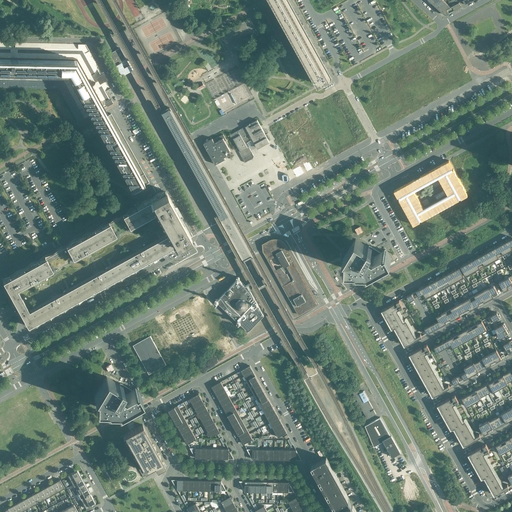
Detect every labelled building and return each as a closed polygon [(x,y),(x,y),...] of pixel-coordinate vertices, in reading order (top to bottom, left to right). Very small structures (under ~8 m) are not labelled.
[(320,84),(327,81),(331,78),(288,0),(271,0),(272,2),(273,3),(274,5),(276,8),(280,15),(284,22),(287,28),(292,37),(294,41),(295,43),(297,46),(300,51),(303,57),(318,85),(320,84)] [(380,18),(383,16),(374,0),(367,0),(370,4),(372,3),(380,18)] [(441,11),(451,7),(446,3),(437,7),(441,11)] [(446,15),(462,6),(459,3),(451,7),(441,11),(446,15)] [(89,51),(86,44),(78,44),(78,48),(83,49),(85,53),(89,51)] [(111,54),(110,54),(116,65),(121,75),(127,72),(132,69),(129,65),(126,59),(120,48),(111,54)] [(105,109),(93,87),(92,87),(91,85),(93,84),(94,84),(94,83),(94,82),(94,81),(93,81),(92,81),(91,81),(90,82),(89,82),(88,80),(89,80),(77,58),(0,56),(0,71),(68,73),(91,115),(92,116),(94,120),(95,122),(131,188),(133,188),(142,183),(144,185),(149,182),(144,173),(124,136),(113,116),(111,113),(108,115),(107,112),(105,109)] [(238,66),(228,70),(228,72),(229,76),(228,77),(228,80),(233,80),(235,83),(237,83),(233,85),(237,85),(237,87),(243,87),(243,92),(244,93),(247,92),(249,98),(249,92),(251,97),(251,95),(246,84),(241,84),(244,83),(238,66)] [(213,98),(221,96),(219,89),(211,91),(213,98)] [(170,107),(163,111),(222,218),(225,216),(229,214),(170,107)] [(254,144),(255,143),(257,148),(258,148),(269,142),(269,141),(271,140),(267,134),(266,135),(263,130),(262,129),(262,128),(261,126),(260,124),(259,122),(258,121),(257,120),(250,124),(250,123),(249,124),(250,124),(249,124),(248,125),(245,126),(243,127),(241,129),(240,129),(240,130),(236,131),(236,132),(235,132),(230,135),(237,147),(242,157),(245,163),(253,158),(254,156),(252,152),(249,147),(250,146),(252,145),(254,144)] [(313,147),(314,146),(315,145),(315,144),(316,142),(316,141),(316,140),(315,138),(315,136),(314,135),(314,133),(313,132),(311,131),(310,130),(309,129),(307,128),(305,128),(304,128),(302,128),(300,128),(299,128),(297,129),(296,130),(295,130),(295,131),(294,132),(293,133),(292,133),(291,135),(291,136),(290,138),(290,139),(290,141),(290,143),(291,144),(291,145),(291,146),(292,147),(292,148),(293,149),(294,150),(296,151),(297,152),(299,152),(300,153),(302,153),(304,153),(305,153),(307,152),(308,152),(310,151),(311,150),(312,149),(313,147)] [(230,151),(225,141),(227,140),(223,134),(213,140),(213,138),(212,139),(211,139),(208,140),(208,141),(206,142),(204,143),(206,148),(208,150),(216,164),(222,161),(226,159),(225,157),(226,156),(227,155),(226,153),(230,151)] [(453,167),(449,161),(449,160),(420,176),(414,180),(394,191),(398,197),(399,197),(400,199),(399,199),(413,225),(420,221),(419,220),(421,219),(422,220),(459,199),(461,198),(461,199),(468,195),(453,169),(452,168),(452,167),(453,167)] [(260,171),(230,188),(243,211),(250,208),(268,186),(260,171)] [(170,249),(176,244),(184,241),(190,236),(190,235),(166,190),(165,190),(157,193),(151,198),(143,200),(137,205),(137,206),(129,208),(123,213),(115,216),(109,221),(101,224),(95,229),(94,229),(87,231),(81,237),(80,237),(73,239),(67,244),(66,244),(59,247),(53,252),(52,252),(45,255),(44,255),(38,260),(31,262),(30,263),(24,268),(16,270),(10,275),(10,276),(2,278),(3,280),(15,303),(28,325),(29,327),(35,322),(36,322),(43,319),(49,314),(50,314),(57,311),(58,311),(64,306),(71,303),(72,303),(78,298),(86,296),(92,290),(100,288),(106,283),(114,280),(120,275),(128,272),(134,267),(142,265),(142,264),(148,259),(156,257),(162,252),(162,251),(170,249)] [(355,229),(356,230),(358,234),(363,231),(360,226),(355,229)] [(319,303),(287,245),(286,244),(285,243),(284,242),(283,241),(282,240),(281,240),(280,239),(279,239),(278,239),(277,239),(276,238),(275,238),(273,239),(272,239),(271,239),(270,240),(263,244),(263,251),(269,260),(278,255),(284,267),(286,266),(294,280),(291,281),(287,273),(286,274),(281,267),(274,271),(299,315),(319,303)] [(385,249),(381,252),(379,252),(372,248),(369,246),(368,246),(356,239),(355,240),(353,244),(351,242),(349,246),(351,247),(345,257),(345,258),(346,258),(346,269),(357,269),(357,270),(368,271),(368,272),(369,272),(390,260),(391,260),(385,249)] [(511,249),(511,248),(508,240),(503,243),(507,252),(511,249)] [(507,252),(503,243),(498,246),(503,254),(504,254),(507,252)] [(503,254),(498,246),(493,249),(498,257),(501,255),(503,254)] [(490,249),(488,250),(488,251),(493,260),(498,258),(498,257),(493,249),(491,250),(490,249)] [(483,254),(488,263),(493,260),(488,251),(483,254)] [(479,256),(484,265),(488,263),(483,254),(479,256)] [(474,259),(479,268),(484,265),(479,256),(474,259)] [(469,262),(474,271),(479,268),(474,259),(469,262)] [(465,264),(470,273),(474,271),(469,262),(465,264)] [(460,267),(465,276),(470,273),(465,264),(460,267)] [(454,270),(459,279),(463,277),(458,268),(454,270)] [(449,273),(454,282),(459,279),(454,270),(449,273)] [(444,275),(449,284),(454,282),(449,273),(444,275)] [(440,278),(445,287),(449,284),(444,275),(440,278)] [(503,280),(508,288),(511,286),(511,284),(510,282),(511,281),(511,278),(511,276),(503,280)] [(257,302),(256,300),(252,293),(250,289),(251,289),(252,289),(252,288),(252,287),(252,286),(252,285),(251,284),(250,284),(249,284),(246,286),(239,280),(240,279),(240,278),(239,277),(237,277),(236,278),(237,279),(237,280),(218,299),(216,299),(215,300),(215,301),(216,302),(218,302),(238,321),(238,322),(239,323),(240,323),(247,330),(247,331),(248,332),(249,331),(250,331),(250,329),(264,315),(258,304),(258,303),(257,302)] [(440,289),(440,290),(445,287),(440,278),(435,281),(440,289)] [(503,291),(508,288),(503,280),(495,284),(498,289),(501,287),(503,291)] [(432,281),(429,282),(430,283),(435,292),(440,290),(440,289),(435,281),(433,282),(432,281)] [(425,286),(430,295),(435,292),(430,283),(425,286)] [(488,288),(493,297),(497,294),(495,290),(498,289),(495,284),(488,288)] [(424,294),(426,298),(430,295),(425,286),(421,288),(423,293),(424,294)] [(483,290),(488,299),(493,297),(488,288),(483,290)] [(478,293),(483,302),(488,299),(483,290),(478,293)] [(473,296),(478,305),(483,302),(478,293),(473,296)] [(469,298),(474,307),(478,305),(473,296),(469,298)] [(464,301),(469,310),(474,307),(469,298),(464,301)] [(403,307),(399,300),(396,302),(398,305),(395,306),(394,303),(383,309),(393,328),(396,327),(406,345),(417,339),(406,320),(404,321),(397,310),(400,308),(403,307)] [(459,303),(464,313),(469,310),(464,301),(459,303)] [(454,306),(460,315),(464,313),(459,303),(454,306)] [(450,309),(455,318),(460,315),(454,306),(450,309)] [(445,311),(450,320),(455,318),(450,309),(445,311)] [(441,314),(445,323),(450,320),(445,311),(440,314),(441,314)] [(488,317),(493,325),(497,323),(495,320),(500,317),(497,312),(488,317)] [(438,321),(441,326),(445,323),(441,314),(436,317),(438,321)] [(481,332),(486,329),(481,321),(476,323),(481,332)] [(476,335),(481,332),(476,323),(472,326),(476,335)] [(497,323),(493,325),(497,333),(506,328),(505,326),(506,326),(504,323),(498,326),(497,323)] [(472,337),(476,335),(472,326),(467,329),(472,337)] [(497,333),(502,341),(505,339),(504,336),(508,333),(506,328),(497,333)] [(467,340),(472,337),(467,329),(462,331),(467,340)] [(462,342),(467,340),(462,331),(458,334),(462,342)] [(458,345),(462,342),(458,334),(453,336),(458,345)] [(134,343),(148,373),(166,365),(152,335),(134,343)] [(453,348),(458,345),(453,336),(448,339),(451,344),(451,345),(453,348)] [(505,339),(502,341),(506,349),(511,345),(511,339),(507,342),(505,339)] [(431,350),(430,349),(427,344),(424,346),(426,349),(423,350),(422,347),(410,353),(434,396),(445,389),(425,353),(427,352),(428,352),(431,350)] [(496,361),(501,359),(496,350),(491,353),(496,361)] [(491,364),(496,361),(491,353),(486,355),(491,364)] [(486,366),(491,364),(486,355),(482,358),(482,359),(486,366)] [(482,369),(486,366),(482,359),(478,361),(482,369)] [(478,371),(482,369),(478,361),(474,363),(478,371)] [(473,374),(478,371),(474,363),(473,362),(469,365),(473,374)] [(253,370),(250,365),(241,370),(244,375),(253,370)] [(469,376),(473,374),(469,365),(464,368),(465,370),(466,371),(469,376)] [(247,380),(256,375),(253,370),(244,375),(247,380)] [(507,383),(511,381),(507,373),(503,375),(507,383)] [(249,385),(258,380),(256,375),(247,380),(249,385)] [(503,387),(507,384),(507,383),(503,375),(498,378),(503,387)] [(142,397),(136,387),(130,390),(126,388),(123,386),(119,383),(119,384),(106,376),(106,378),(104,381),(102,380),(100,383),(102,384),(95,395),(97,395),(96,407),(108,407),(108,408),(119,408),(119,410),(140,398),(141,398),(142,397)] [(498,389),(503,387),(498,378),(493,381),(498,389)] [(252,389),(261,384),(258,380),(249,385),(252,389)] [(224,386),(221,381),(212,386),(215,391),(224,386)] [(493,391),(493,392),(498,389),(493,381),(491,382),(491,381),(488,382),(488,383),(493,391)] [(488,393),(493,391),(488,383),(484,386),(488,393)] [(254,394),(263,389),(261,384),(252,389),(254,394)] [(217,396),(226,391),(224,386),(215,391),(217,396)] [(484,395),(488,393),(484,386),(480,388),(484,395)] [(480,398),(484,395),(480,388),(476,390),(480,398)] [(257,399),(266,394),(263,389),(254,394),(257,399)] [(373,408),(369,400),(363,391),(360,393),(358,390),(358,389),(353,392),(367,419),(376,414),(374,409),(370,412),(369,410),(373,408)] [(476,401),(481,399),(480,398),(476,390),(471,393),(476,401)] [(220,401),(229,396),(226,391),(217,396),(220,401)] [(202,399),(199,393),(190,398),(193,404),(202,399)] [(471,404),(476,401),(471,393),(466,395),(471,404)] [(260,404),(269,399),(266,394),(257,399),(260,404)] [(459,401),(458,400),(455,395),(452,396),(454,399),(451,401),(450,398),(439,404),(452,428),(455,427),(465,445),(476,439),(465,420),(463,422),(453,404),(455,403),(459,401)] [(466,407),(471,404),(466,395),(462,398),(466,407)] [(223,406),(232,401),(229,396),(220,401),(223,406)] [(195,408),(204,403),(202,399),(193,404),(195,408)] [(262,408),(271,403),(269,399),(260,404),(262,408)] [(225,410),(234,405),(232,401),(223,406),(225,410)] [(198,413),(207,408),(204,403),(195,408),(198,413)] [(265,413),(274,408),(271,403),(262,408),(265,413)] [(181,410),(178,405),(169,410),(172,415),(181,410)] [(228,415),(237,410),(234,405),(225,410),(228,415)] [(201,418),(209,413),(207,408),(198,413),(201,418)] [(267,418),(276,413),(274,408),(265,413),(267,418)] [(174,420),(183,415),(181,410),(172,415),(174,420)] [(230,420),(239,415),(237,410),(228,415),(230,420)] [(506,422),(510,420),(506,411),(501,414),(501,415),(506,422)] [(203,422),(212,417),(209,413),(201,418),(203,422)] [(270,423),(279,418),(276,413),(267,418),(270,423)] [(177,425),(186,420),(183,415),(174,420),(177,425)] [(233,424),(242,420),(239,415),(230,420),(233,424)] [(501,424),(506,422),(501,415),(497,417),(501,424)] [(206,427),(215,422),(212,417),(203,422),(206,427)] [(401,452),(391,435),(390,435),(380,417),(365,425),(374,446),(384,441),(392,457),(400,452),(401,452)] [(497,427),(501,424),(497,417),(493,419),(497,427)] [(273,427),(282,422),(279,418),(270,423),(273,427)] [(479,430),(473,418),(471,419),(478,431),(479,430)] [(493,429),(497,427),(493,419),(489,422),(493,429)] [(179,429),(188,424),(186,420),(177,425),(179,429)] [(236,429),(245,424),(242,420),(233,424),(236,429)] [(488,432),(493,429),(489,422),(488,421),(484,423),(488,432)] [(208,432),(217,427),(215,422),(206,427),(208,432)] [(275,432),(284,427),(282,422),(273,427),(275,432)] [(484,434),(488,432),(484,423),(479,426),(484,434)] [(182,434),(191,429),(188,424),(179,429),(182,434)] [(238,434),(247,429),(245,424),(236,429),(238,434)] [(165,465),(148,434),(142,425),(129,432),(121,436),(143,477),(165,465)] [(220,432),(217,427),(208,432),(211,437),(220,432)] [(287,432),(284,427),(275,432),(278,437),(287,432)] [(185,439),(194,434),(191,429),(182,434),(185,439)] [(241,439),(250,434),(247,429),(238,434),(241,439)] [(187,444),(196,439),(194,434),(185,439),(187,444)] [(253,439),(250,434),(241,439),(244,444),(253,439)] [(505,451),(510,449),(505,440),(500,443),(505,451)] [(500,454),(505,451),(500,443),(496,445),(500,454)] [(489,450),(489,449),(486,444),(483,446),(484,449),(482,450),(480,447),(469,453),(483,478),(485,476),(495,494),(504,489),(484,453),(486,452),(489,450)] [(201,458),(201,448),(190,448),(196,457),(196,458),(201,458)] [(234,458),(229,448),(223,448),(223,458),(229,459),(229,458),(234,458)] [(258,459),(258,449),(247,449),(252,458),(252,459),(258,459)] [(302,459),(296,450),(291,449),(290,460),(296,460),(296,459),(302,459)] [(348,500),(325,458),(320,461),(313,465),(317,472),(318,474),(336,507),(345,502),(348,500)] [(502,467),(500,468),(508,483),(510,482),(502,467)] [(70,480),(80,474),(79,475),(77,470),(68,475),(70,480)] [(73,485),(83,479),(82,479),(80,475),(80,474),(70,480),(73,485)] [(64,488),(60,479),(55,482),(59,490),(64,488)] [(76,489),(85,484),(82,480),(83,479),(73,485),(76,489)] [(183,490),(183,480),(183,479),(177,479),(177,480),(172,480),(178,490),(183,490)] [(227,491),(221,481),(221,480),(216,480),(216,481),(215,490),(227,491)] [(251,491),(251,481),(245,481),(240,481),(245,491),(251,491)] [(294,492),(289,482),(283,481),(283,482),(283,492),(294,492)] [(59,490),(55,482),(50,485),(55,493),(59,490)] [(78,494),(88,489),(88,488),(87,489),(85,484),(76,489),(78,494)] [(55,493),(50,485),(45,487),(50,496),(55,493)] [(50,496),(45,487),(41,490),(45,498),(50,496)] [(81,499),(90,493),(87,489),(88,489),(78,494),(81,499)] [(45,498),(41,490),(36,492),(41,501),(45,498)] [(41,501),(36,492),(31,495),(36,503),(41,501)] [(83,503),(93,498),(92,498),(90,494),(91,493),(90,493),(81,499),(83,503)] [(36,503),(31,495),(26,498),(31,506),(36,503)] [(233,501),(230,496),(221,501),(224,506),(233,501)] [(300,501),(297,496),(288,501),(291,506),(300,501)] [(31,506),(26,498),(22,500),(26,509),(31,506)] [(95,503),(93,498),(83,503),(86,508),(95,503)] [(26,509),(22,500),(17,503),(22,511),(26,509)] [(227,511),(236,506),(233,501),(224,506),(227,511)] [(294,511),(303,506),(300,501),(291,506),(294,511)] [(20,511),(22,511),(17,503),(12,505),(15,511),(20,511)] [(191,511),(199,508),(196,503),(187,508),(189,511),(191,511)]
